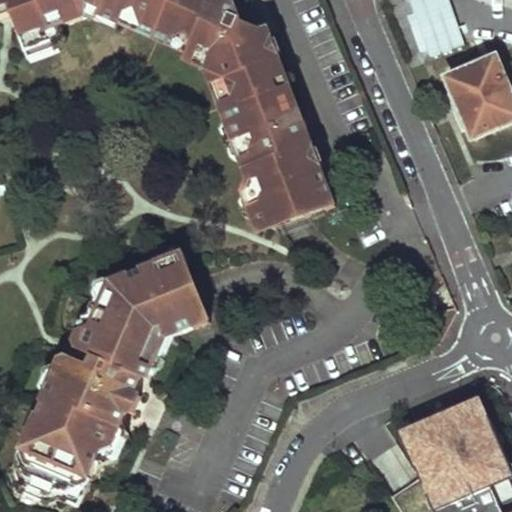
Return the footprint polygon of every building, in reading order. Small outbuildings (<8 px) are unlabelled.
[(0,0),(0,21),(13,17),(6,0),(0,0)] [(182,39),(194,45),(191,52),(202,57),(199,65),(198,68),(218,77),(228,81),(236,103),(225,107),(222,108),(228,122),(229,127),(237,131),(245,151),(242,159),(244,165),(251,184),(246,195),(257,199),(252,211),(255,222),(259,231),(304,215),(306,220),(335,208),(312,146),(305,148),(300,151),(296,140),(302,139),(305,133),(306,130),(307,126),(304,122),(302,121),(296,120),(286,92),(291,90),(269,33),(249,40),(243,25),(240,24),(241,23),(236,20),(239,15),(236,10),(235,6),(231,2),(226,2),(224,3),(222,6),(209,0),(208,0),(6,0),(13,17),(15,23),(21,20),(31,48),(62,36),(60,28),(87,18),(98,23),(99,20),(103,13),(125,23),(128,15),(140,21),(143,29),(145,30),(171,42),(173,42),(182,39)] [(410,0),(429,60),(466,49),(451,0),(410,0)] [(99,20),(122,30),(124,26),(125,23),(103,13),(99,20)] [(125,23),(124,26),(142,33),(145,30),(143,29),(140,21),(128,15),(125,23)] [(65,42),(62,36),(31,48),(21,20),(15,23),(29,61),(60,48),(65,42)] [(171,47),(189,55),(187,59),(199,65),(202,57),(191,52),(194,45),(182,39),(173,42),(171,42),(171,47)] [(453,80),(477,139),(511,123),(511,83),(502,60),(453,80)] [(236,103),(228,81),(218,77),(215,82),(225,107),(236,103)] [(229,127),(228,122),(223,132),(234,160),(244,165),(242,159),(245,151),(237,131),(229,127)] [(296,140),(300,151),(305,148),(302,139),(296,140)] [(246,195),(241,205),(246,217),(255,222),(252,211),(257,199),(246,195)] [(173,266),(169,274),(187,333),(210,324),(185,262),(173,266)] [(155,268),(112,285),(100,311),(91,331),(82,334),(79,335),(76,343),(80,352),(84,355),(96,359),(91,369),(80,364),(69,359),(61,362),(57,371),(60,376),(50,398),(46,397),(23,452),(33,456),(22,482),(25,489),(49,499),(51,495),(78,506),(98,462),(101,452),(114,448),(143,379),(149,383),(154,371),(150,360),(159,337),(168,334),(170,340),(187,333),(169,274),(159,278),(155,268)] [(93,309),(82,334),(91,331),(100,311),(93,309)] [(150,360),(154,371),(167,341),(170,340),(168,334),(159,337),(150,360)] [(84,355),(80,364),(91,369),(96,359),(84,355)] [(46,397),(50,398),(60,376),(57,371),(46,397)] [(510,511),(506,503),(503,494),(511,490),(511,453),(499,424),(495,426),(488,408),(416,438),(430,472),(425,474),(432,491),(437,489),(441,499),(436,501),(440,511),(510,511)] [(511,490),(503,494),(506,503),(510,511),(511,511),(511,490)]
